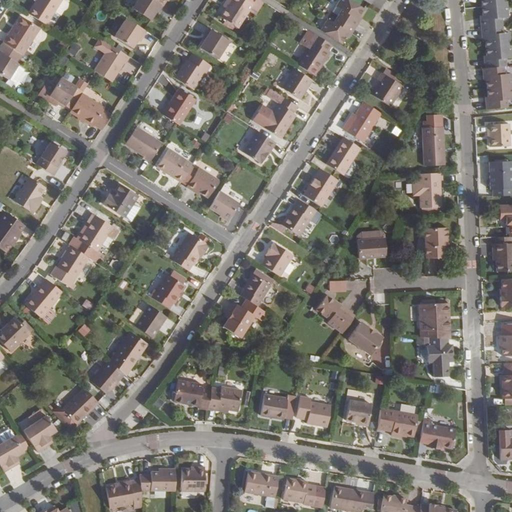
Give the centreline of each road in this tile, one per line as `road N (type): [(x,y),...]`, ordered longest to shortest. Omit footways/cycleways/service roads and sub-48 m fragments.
road 1 (residential): [(399,0),(241,246)]
road 2 (residential): [(471,281),(451,0)]
road 3 (residential): [(224,440),(480,483)]
road 4 (residential): [(241,246),(156,375),(103,432),(103,452)]
road 5 (residential): [(480,483),(471,281)]
road 6 (residential): [(197,0),(97,154)]
road 7 (residential): [(97,154),(241,246)]
road 8 (residential): [(97,154),(0,292)]
road 9 (residential): [(103,452),(181,438),(224,440)]
